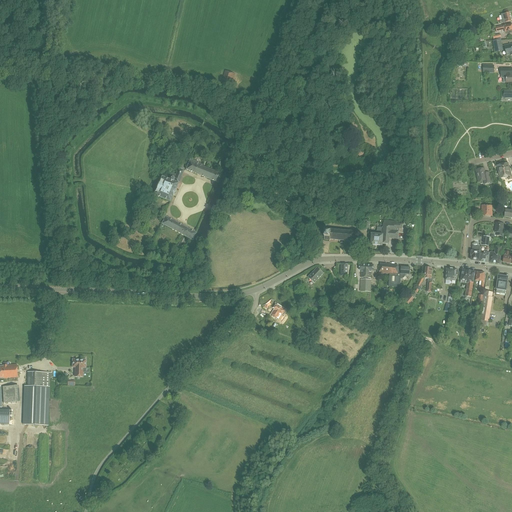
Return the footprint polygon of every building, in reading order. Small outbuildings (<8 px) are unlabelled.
[(509,22),(511,21),(510,13),(501,14),(503,21),(503,23),(504,24),(509,23),(509,22)] [(505,32),(511,30),(511,23),(510,24),(509,23),(504,24),(504,26),(496,27),(496,32),(495,32),(495,35),(493,36),(494,40),(497,40),(501,39),(502,39),(501,34),(506,33),(505,32)] [(460,43),(458,43),(459,40),(455,38),(454,41),(452,45),(449,46),(450,52),(457,51),(460,43)] [(501,40),(493,41),(495,53),(503,51),(501,40)] [(511,68),(501,68),(501,76),(506,76),(506,83),(511,82),(511,68)] [(232,85),(235,74),(225,71),(222,82),(232,85)] [(186,170),(218,183),(222,174),(202,166),(202,165),(198,163),(190,159),(186,170)] [(509,180),(511,179),(510,171),(509,171),(508,164),(497,166),(500,178),(508,176),(509,180)] [(176,189),(184,171),(183,170),(183,168),(181,168),(180,168),(179,169),(176,175),(171,173),(168,179),(162,176),(154,195),(170,202),(173,196),(176,189)] [(485,184),(491,182),(489,174),(486,175),(484,169),(476,171),(479,182),(484,180),(485,184)] [(492,216),(492,211),(492,206),(482,206),(482,216),(492,216)] [(192,240),(196,233),(166,216),(162,224),(192,240)] [(392,221),(384,220),(384,224),(383,235),(384,235),(383,243),(389,244),(390,238),(398,239),(399,231),(397,231),(397,228),(402,229),(402,224),(397,223),(397,224),(392,223),(392,221)] [(502,236),(504,224),(496,223),(495,232),(498,232),(497,235),(502,236)] [(372,234),(371,245),(383,246),(383,243),(384,235),(383,235),(384,224),(381,224),(380,228),(378,227),(377,231),(379,231),(379,234),(372,234)] [(356,231),(355,232),(351,232),(351,231),(350,231),(346,231),(346,230),(345,231),(341,231),(342,230),(341,230),(341,231),(336,230),(337,229),(336,229),(336,230),(332,230),(332,228),(331,228),(331,231),(325,231),(325,237),(324,240),(330,241),(331,239),(335,240),(335,241),(335,240),(340,240),(339,241),(340,241),(340,240),(341,240),(341,243),(344,243),(344,241),(345,242),(345,241),(349,241),(349,242),(350,242),(350,241),(354,242),(355,242),(355,241),(356,232),(356,231)] [(180,251),(187,239),(182,237),(176,249),(180,251)] [(479,261),(480,252),(481,248),(479,247),(473,246),(473,251),(472,251),(471,256),(472,256),(472,261),(479,261)] [(500,264),(502,247),(496,246),(495,253),(491,252),(489,262),(500,264)] [(489,262),(490,252),(485,251),(484,254),(481,254),(480,262),(489,262)] [(510,265),(510,263),(511,264),(511,258),(511,256),(510,256),(510,252),(505,251),(503,262),(507,263),(506,264),(510,265)] [(380,273),(390,274),(391,265),(381,264),(380,273)] [(398,267),(398,265),(391,265),(390,274),(389,286),(397,287),(398,267)] [(398,267),(397,287),(400,287),(401,279),(402,279),(406,276),(406,274),(410,275),(411,268),(398,267)] [(315,283),(324,273),(317,268),(308,277),(315,283)] [(457,270),(447,269),(446,280),(456,281),(456,275),(458,275),(458,270),(457,270)] [(463,270),(461,281),(466,282),(466,283),(468,283),(466,296),(471,297),(475,272),(463,270)] [(484,288),(485,273),(477,272),(476,281),(480,281),(479,288),(484,288)] [(497,293),(499,293),(506,294),(506,291),(509,277),(499,275),(497,289),(498,290),(497,293)] [(422,283),(424,278),(421,277),(415,291),(414,291),(411,296),(414,298),(417,293),(415,292),(418,293),(419,290),(418,289),(421,282),(422,283)] [(370,281),(361,280),(360,292),(370,292),(370,281)] [(485,291),(479,320),(489,322),(493,298),(492,297),(493,292),(485,291)] [(414,298),(410,295),(405,301),(409,304),(414,298)] [(430,298),(428,307),(435,309),(438,299),(430,298)] [(311,305),(322,310),(325,303),(318,300),(316,304),(313,302),(311,305)] [(283,314),(285,311),(276,305),(274,309),(271,314),(279,319),(282,314),(283,314)] [(83,377),(83,373),(86,373),(86,368),(86,360),(72,359),(72,367),(75,367),(75,368),(75,367),(76,367),(76,371),(75,371),(75,376),(83,377)] [(0,378),(17,377),(17,365),(3,365),(3,366),(0,366),(0,378)] [(50,373),(28,372),(27,386),(49,387),(50,373)] [(11,386),(3,387),(4,401),(13,400),(11,386)] [(49,387),(27,386),(25,386),(23,426),(36,426),(37,398),(49,399),(49,387)] [(0,423),(9,424),(10,410),(0,409),(0,423)]
